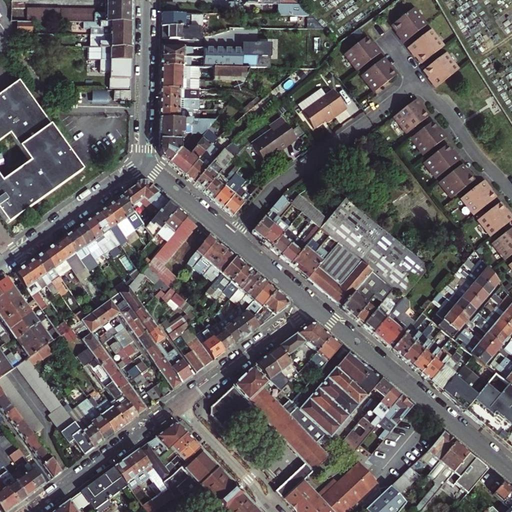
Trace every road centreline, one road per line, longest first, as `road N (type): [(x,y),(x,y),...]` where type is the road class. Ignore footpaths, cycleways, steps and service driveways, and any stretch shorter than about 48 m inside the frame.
road 1 (residential): [(511,472),(309,304)]
road 2 (residential): [(232,238),(277,184),(418,83)]
road 3 (tertiary): [(28,511),(179,402)]
road 4 (residential): [(143,163),(0,265)]
road 5 (residential): [(146,0),(143,163)]
road 6 (tertiary): [(309,304),(179,402)]
road 7 (residential): [(418,83),(511,203)]
road 8 (residential): [(280,511),(179,402)]
